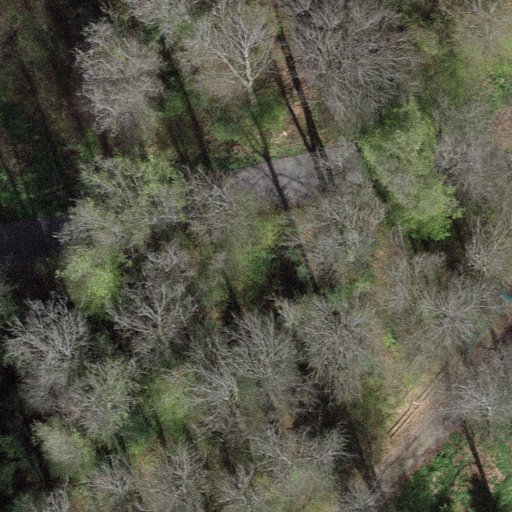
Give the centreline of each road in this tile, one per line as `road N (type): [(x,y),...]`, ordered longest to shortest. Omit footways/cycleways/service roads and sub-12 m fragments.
road 1 (tertiary): [(511,179),(449,166),(349,165),(0,246)]
road 2 (track): [(356,511),(511,332)]
